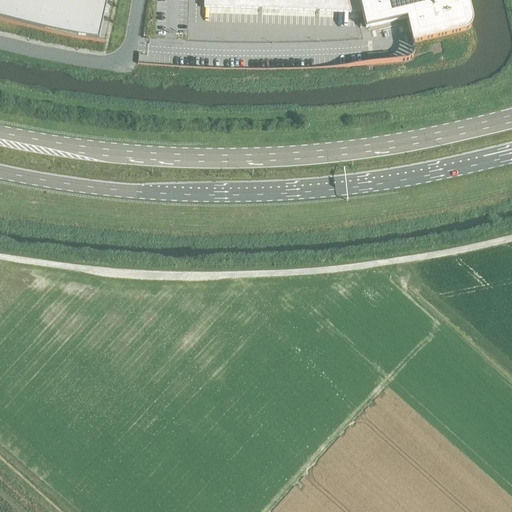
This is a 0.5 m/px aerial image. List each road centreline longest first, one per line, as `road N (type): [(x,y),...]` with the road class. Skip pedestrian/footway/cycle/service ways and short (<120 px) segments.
road 1 (primary): [(511,118),(280,157),(104,152),(0,132)]
road 2 (primary): [(0,171),(229,194),(349,188),(511,155)]
road 3 (track): [(511,237),(304,272),(110,272),(0,256)]
road 4 (unclassified): [(0,44),(96,61),(125,57),(138,0)]
